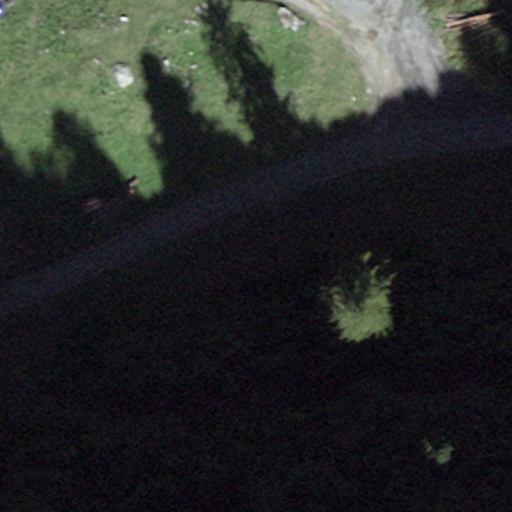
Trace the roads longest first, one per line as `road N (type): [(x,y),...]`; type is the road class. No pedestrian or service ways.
road 1 (track): [(0,306),(310,166),(415,135)]
road 2 (track): [(415,135),(375,50),(335,12),(309,0)]
